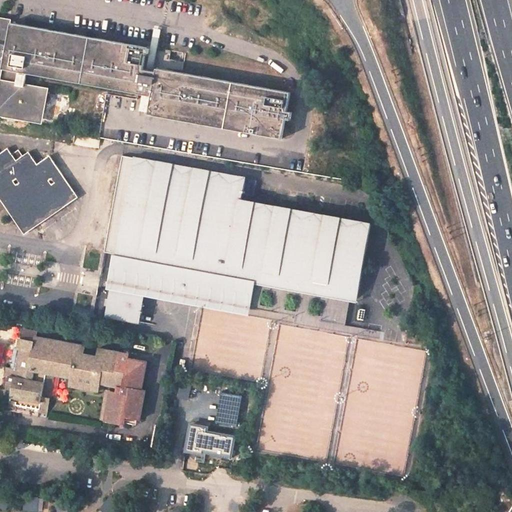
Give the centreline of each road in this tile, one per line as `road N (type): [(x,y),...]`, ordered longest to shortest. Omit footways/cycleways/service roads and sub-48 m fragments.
road 1 (trunk): [(344,0),(511,452)]
road 2 (trunk): [(416,0),(511,355)]
road 3 (unknown): [(377,365),(61,303)]
road 4 (trunk): [(461,27),(511,248)]
